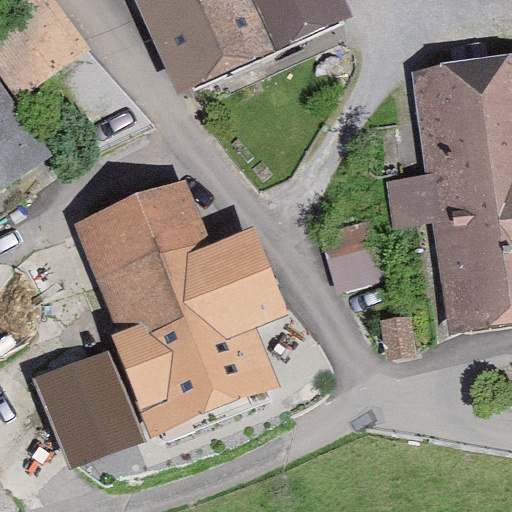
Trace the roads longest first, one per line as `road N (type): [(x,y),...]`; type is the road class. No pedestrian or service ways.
road 1 (residential): [(262,237),(85,0)]
road 2 (residential): [(383,0),(380,48),(362,94),(303,193),(262,237)]
road 3 (residential): [(397,399),(262,237)]
road 4 (residential): [(511,357),(397,399)]
road 5 (residential): [(511,436),(449,425),(397,399)]
